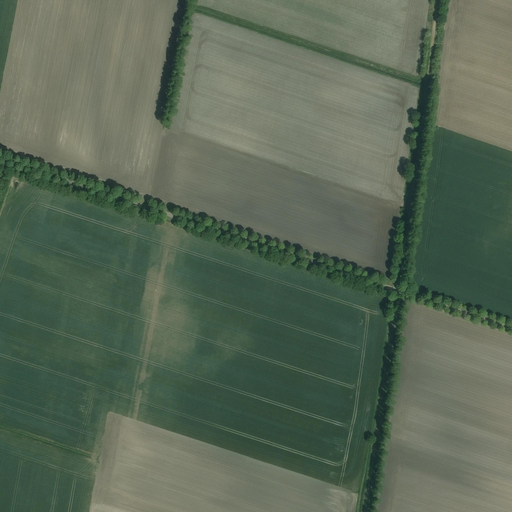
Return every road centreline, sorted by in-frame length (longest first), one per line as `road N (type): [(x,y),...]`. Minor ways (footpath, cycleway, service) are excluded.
road 1 (unclassified): [(0,155),(511,328)]
road 2 (track): [(364,511),(437,0)]
